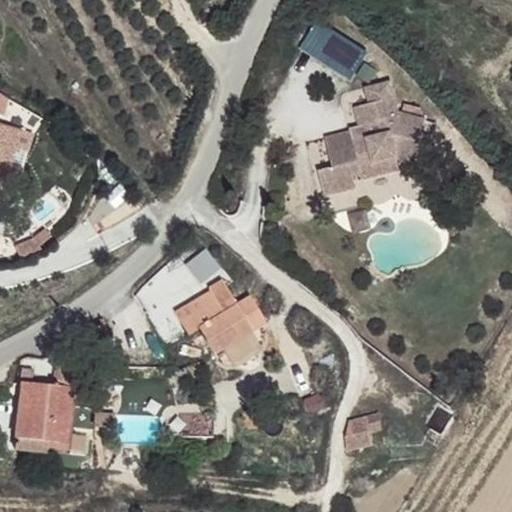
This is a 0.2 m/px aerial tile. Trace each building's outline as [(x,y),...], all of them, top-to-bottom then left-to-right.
[(319,21),(300,47),(348,82),(367,55),(319,21)] [(332,166),(317,169),(322,195),(356,187),(354,175),(363,172),(362,164),(393,158),(418,166),(427,126),(422,112),(406,106),(400,113),(393,84),(369,89),(373,104),(357,108),(362,128),(371,127),(373,136),(353,141),(351,130),(327,137),(330,152),(332,166)] [(0,187),(2,177),(8,177),(18,123),(0,120),(0,187)] [(18,123),(8,177),(22,180),(30,126),(18,123)] [(393,158),(362,164),(363,172),(363,177),(395,171),(393,158)] [(443,166),(425,171),(432,197),(450,193),(444,169),(443,166)] [(456,166),(444,169),(450,193),(463,189),(456,166)] [(214,272),(199,280),(207,293),(210,298),(225,289),(214,272)] [(210,298),(207,293),(177,312),(191,336),(200,330),(215,354),(266,322),(251,298),(236,307),(225,289),(210,298)] [(82,364),(55,362),(53,385),(71,386),(79,387),(82,364)] [(53,385),(22,383),(17,439),(67,444),(71,386),(53,385)] [(378,415),(350,421),(345,435),(348,450),(368,446),(367,432),(378,430),(378,415)] [(217,419),(186,418),(186,433),(216,435),(217,419)]
